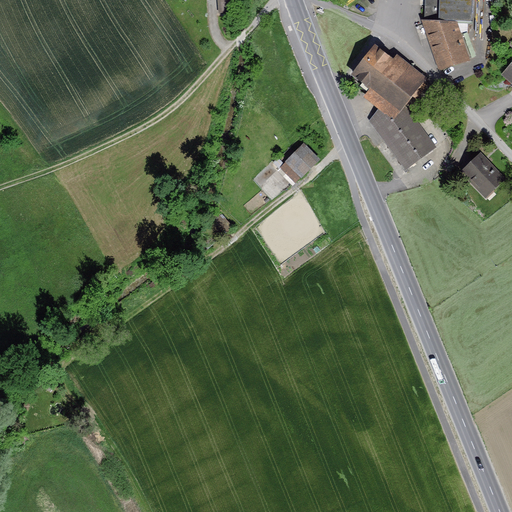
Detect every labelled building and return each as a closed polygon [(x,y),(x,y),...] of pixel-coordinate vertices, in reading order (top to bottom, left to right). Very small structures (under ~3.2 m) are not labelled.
[(231,12),(229,0),(217,0),(218,13),(231,12)] [(425,0),(424,21),(425,21),(441,68),(467,60),(457,32),(467,32),(467,23),(472,23),(473,24),(473,21),(472,21),(472,0),(425,0)] [(375,48),(354,75),(371,89),(368,93),(384,106),(373,120),(376,127),(406,168),(434,147),(402,104),(412,92),(416,96),(423,87),(375,48)] [(511,63),(502,75),(511,82),(511,63)] [(445,131),(454,124),(444,112),(435,119),(445,131)] [(316,161),(302,147),(281,168),(295,182),(316,161)] [(480,156),(464,171),(483,191),(488,186),(492,190),(503,179),(480,156)]
